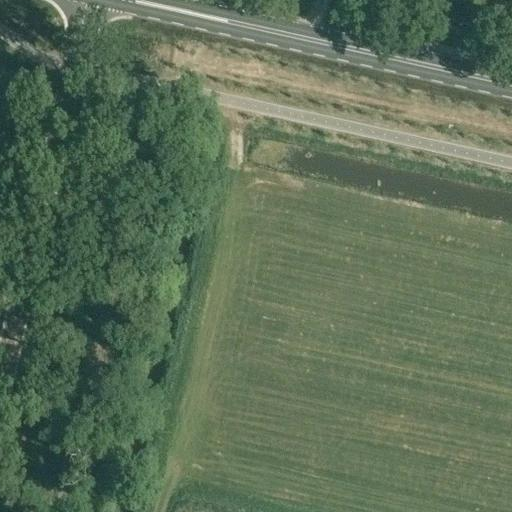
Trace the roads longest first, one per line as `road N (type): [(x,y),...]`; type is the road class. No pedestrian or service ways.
road 1 (tertiary): [(0,399),(89,0)]
road 2 (primary): [(511,84),(129,0)]
